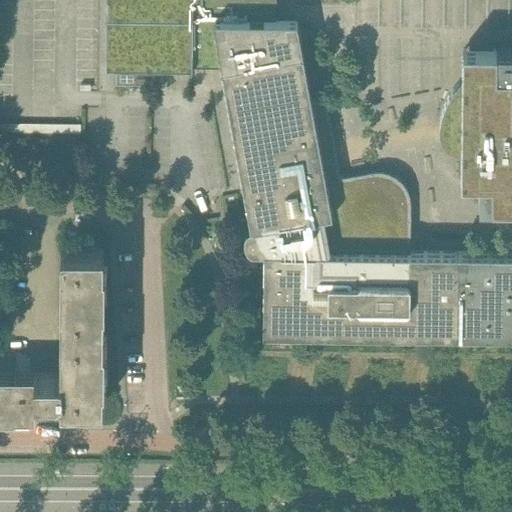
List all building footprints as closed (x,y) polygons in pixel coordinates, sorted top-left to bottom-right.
[(162,68),(192,68),(192,66),(222,67),(251,226),(250,227),(249,228),(248,229),(247,229),(247,230),(246,231),(245,232),(245,234),(245,235),(245,236),(244,237),(244,238),(245,239),(245,240),(245,242),(246,243),(246,244),(247,245),(247,246),(248,247),(249,247),(250,248),(251,249),(252,249),(253,250),(254,250),(264,250),(263,331),(511,334),(511,251),(432,251),(428,251),(410,250),(410,202),(409,195),(407,187),(402,180),(395,174),(388,171),(387,171),(382,170),(380,169),(372,170),(340,176),(326,98),(311,101),(303,52),(298,25),(297,19),(276,19),(276,14),(276,0),(107,0),(107,17),(106,17),(106,67),(116,67),(116,83),(162,84),(162,68)] [(511,48),(496,49),(463,49),(462,78),(454,88),(448,98),(443,110),(440,122),(439,132),(440,135),(441,138),(442,141),(444,144),(446,146),(449,148),(452,149),(455,150),(458,150),(461,150),(461,180),(479,180),(492,180),(491,204),(511,204),(511,48)] [(479,180),(479,205),(491,205),(491,204),(492,180),(479,180)] [(103,404),(103,248),(61,248),(60,373),(36,373),(36,393),(60,393),(60,403),(103,404)] [(36,393),(36,373),(0,372),(0,414),(36,414),(36,401),(36,393)]
